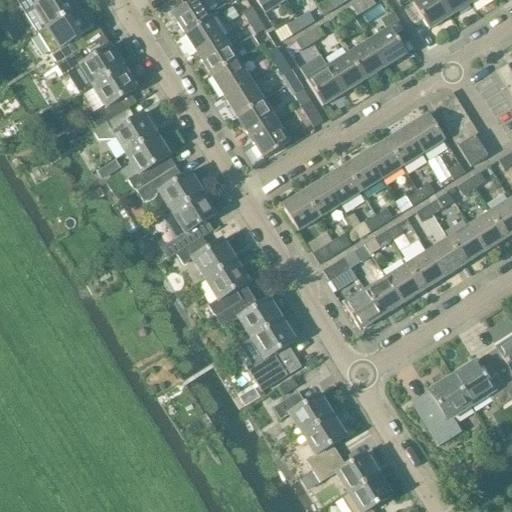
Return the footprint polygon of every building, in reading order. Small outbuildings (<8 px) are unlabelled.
[(22,0),(17,4),(23,14),(36,35),(46,29),(45,29),(76,10),(70,1),(72,0),(22,0)] [(184,37),(211,20),(198,0),(195,0),(170,16),(184,37)] [(340,0),(329,0),(328,1),(333,10),(343,3),(340,0)] [(371,0),(364,0),(348,10),(353,19),(375,6),(371,0)] [(449,18),(437,0),(419,0),(411,6),(427,32),(449,18)] [(465,0),(437,0),(449,18),(469,5),(465,0)] [(222,14),(227,23),(227,24),(238,18),(237,16),(232,8),(222,14)] [(242,14),(249,25),(257,19),(251,9),(242,14)] [(82,19),(76,10),(45,29),(46,29),(36,35),(56,66),(81,50),(75,40),(89,32),(88,30),(90,29),(83,18),(82,19)] [(353,19),(348,10),(337,16),(342,25),(353,19)] [(308,14),(297,20),(302,29),(313,22),(308,14)] [(257,19),(249,25),(255,36),(264,30),(257,19)] [(197,57),(224,40),(211,20),(184,37),(197,57)] [(302,29),(297,20),(286,27),(291,35),(302,29)] [(317,28),(306,35),(312,44),(323,38),(317,28)] [(368,43),(384,69),(406,56),(389,29),(368,43)] [(312,44),(306,35),(296,42),(301,51),(312,44)] [(236,61),(224,40),(197,57),(210,78),(236,61)] [(56,66),(53,68),(60,79),(63,77),(79,68),(91,88),(122,69),(117,59),(118,58),(111,48),(110,49),(109,47),(100,53),(94,42),(81,50),(56,66)] [(347,56),(363,82),(384,69),(368,43),(347,56)] [(267,55),(274,66),(283,60),(276,50),(267,55)] [(326,68),(343,95),(363,82),(347,56),(326,68)] [(283,60),(274,66),(281,77),(290,71),(283,60)] [(210,78),(222,98),(249,81),(236,61),(210,78)] [(511,73),(507,65),(496,71),(509,92),(511,90),(511,73)] [(322,108),(343,95),(326,68),(305,81),(322,108)] [(104,109),(89,118),(95,129),(121,114),(128,109),(135,105),(129,95),(136,90),(134,88),(136,87),(129,76),(127,77),(122,69),(91,88),(104,109)] [(249,81),(222,98),(235,119),(262,102),(249,81)] [(293,97),(300,108),(309,102),(302,91),(293,97)] [(436,117),(457,104),(451,94),(430,107),(436,117)] [(276,123),(262,102),(235,119),(249,140),(276,123)] [(309,102),(300,108),(313,129),(322,123),(309,102)] [(442,127),(463,115),(457,104),(436,117),(442,127)] [(95,129),(91,132),(97,142),(111,141),(115,139),(125,155),(155,136),(150,127),(151,126),(145,116),(143,117),(142,115),(134,119),(128,109),(121,114),(95,129)] [(449,137),(469,125),(463,115),(442,127),(449,137)] [(425,116),(404,130),(421,157),(442,143),(425,116)] [(276,123),(249,140),(261,160),(288,143),(276,123)] [(455,148),(473,137),(476,135),(469,125),(449,137),(455,148)] [(404,130),(383,142),(400,169),(421,157),(404,130)] [(128,181),(135,193),(175,168),(168,157),(169,157),(168,155),(169,154),(163,144),(161,145),(155,136),(125,155),(138,175),(128,181)] [(473,137),(455,148),(469,171),(487,160),(473,137)] [(383,142),(363,155),(380,182),(400,169),(383,142)] [(363,155),(342,168),(359,195),(380,182),(363,155)] [(511,165),(511,160),(509,155),(498,162),(503,171),(511,165)] [(453,181),(464,174),(458,165),(447,172),(453,181)] [(99,172),(95,175),(99,182),(103,180),(109,176),(104,168),(99,172)] [(175,168),(135,193),(142,204),(143,204),(144,204),(145,205),(147,205),(148,205),(150,204),(151,204),(152,203),(153,203),(153,202),(155,201),(156,200),(156,199),(157,198),(157,196),(158,195),(158,194),(170,214),(201,195),(196,187),(198,186),(191,175),(189,176),(188,175),(181,179),(175,168)] [(342,168),(321,181),(338,208),(359,195),(342,168)] [(468,181),(473,190),(484,183),(479,175),(468,181)] [(321,181),(301,194),(318,221),(338,208),(321,181)] [(462,197),(473,190),(468,181),(457,188),(462,197)] [(416,191),(422,200),(433,193),(427,185),(416,191)] [(411,207),(422,200),(416,191),(405,198),(411,207)] [(318,221),(301,194),(280,207),(296,234),(318,221)] [(207,204),(201,195),(170,214),(184,235),(178,239),(171,237),(165,241),(164,247),(171,258),(175,256),(200,240),(212,233),(205,223),(214,217),(213,215),(215,214),(209,203),(207,204)] [(426,208),(431,216),(442,209),(437,201),(426,208)] [(511,209),(508,202),(487,215),(504,241),(511,236),(511,209)] [(421,223),(431,216),(426,208),(415,214),(421,223)] [(375,217),(380,226),(391,219),(386,210),(375,217)] [(487,215),(467,228),(483,254),(504,241),(487,215)] [(370,233),(380,226),(375,217),(364,224),(370,233)] [(385,234),(390,242),(401,235),(396,227),(385,234)] [(467,228),(446,240),(463,267),(483,254),(467,228)] [(380,249),(390,242),(385,234),(374,240),(380,249)] [(343,236),(331,243),(337,253),(349,246),(343,236)] [(206,250),(200,240),(175,256),(182,267),(191,261),(204,281),(234,262),(229,254),(231,252),(224,241),(222,243),(221,241),(206,250)] [(446,240),(426,253),(442,280),(463,267),(446,240)] [(312,255),(318,265),(337,253),(331,243),(313,255),(312,255)] [(353,253),(343,260),(349,270),(359,263),(353,253)] [(426,253),(405,266),(422,293),(442,280),(426,253)] [(349,270),(343,260),(323,272),(329,282),(349,270)] [(239,271),(234,262),(204,281),(217,302),(208,307),(215,318),(250,296),(244,286),(248,284),(246,281),(248,280),(241,270),(239,271)] [(422,293),(405,266),(384,279),(401,306),(422,293)] [(380,319),(401,306),(384,279),(363,292),(380,319)] [(380,319),(363,292),(342,306),(359,332),(380,319)] [(256,306),(250,296),(215,318),(222,330),(237,320),(250,341),(280,322),(275,312),(276,311),(269,301),(268,302),(267,300),(256,306)] [(251,342),(243,347),(248,356),(257,350),(263,361),(248,371),(262,393),(287,377),(273,356),(287,347),(294,343),(293,340),(294,340),(287,330),(286,330),(281,322),(250,341),(251,342)] [(499,358),(490,364),(511,399),(511,340),(495,351),(499,358)] [(475,364),(451,379),(470,408),(488,397),(497,411),(511,401),(511,399),(490,364),(479,371),(475,364)] [(470,408),(451,379),(427,393),(432,401),(415,411),(438,447),(460,434),(451,420),(470,408)] [(290,382),(278,390),(283,398),(295,391),(290,382)] [(297,394),(272,410),(279,421),(288,415),(291,421),(294,426),(295,428),(289,431),(295,440),(331,417),(326,409),(328,408),(321,396),(319,398),(317,396),(303,404),(297,394)] [(331,417),(295,440),(300,449),(306,445),(313,457),(305,462),(312,473),(337,458),(330,448),(345,439),(344,437),(345,436),(338,425),(336,426),(331,417)] [(343,468),(337,458),(312,473),(319,484),(334,475),(347,495),(377,476),(372,467),(373,466),(367,456),(365,457),(364,455),(343,468)] [(383,485),(377,476),(347,495),(357,511),(371,511),(370,510),(390,497),(390,496),(391,495),(385,484),(383,485)]
